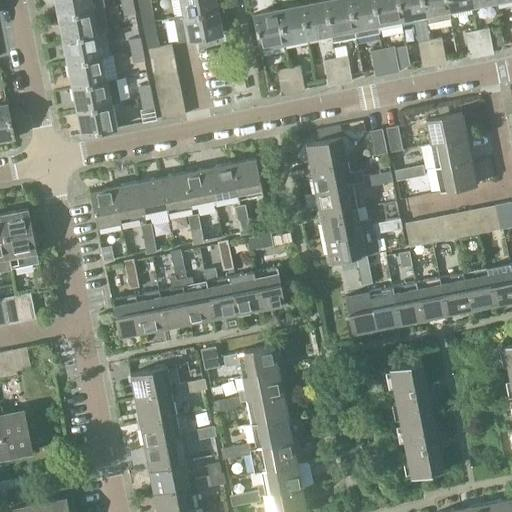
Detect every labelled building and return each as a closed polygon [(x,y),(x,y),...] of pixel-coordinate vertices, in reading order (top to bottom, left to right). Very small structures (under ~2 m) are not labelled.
[(55,0),(58,15),(104,6),(102,0),(55,0)] [(179,0),(182,16),(218,8),(220,8),(218,0),(179,0)] [(324,0),(323,0),(301,4),(308,38),(331,34),(324,0)] [(324,0),(331,34),(332,41),(356,37),(349,0),(324,0)] [(349,0),(356,37),(379,32),(378,24),(373,0),(349,0)] [(398,0),(373,0),(378,24),(402,20),(398,0)] [(398,0),(402,20),(403,25),(425,20),(426,23),(427,23),(422,0),(398,0)] [(447,0),(422,0),(427,23),(451,18),(449,10),(447,0)] [(447,0),(449,10),(473,6),(471,0),(447,0)] [(132,2),(121,4),(123,16),(134,14),(132,2)] [(301,4),(278,9),(284,43),(308,38),(301,4)] [(58,15),(63,39),(97,32),(95,22),(106,19),(104,6),(58,15)] [(187,39),(195,37),(223,32),(218,8),(182,16),(187,39)] [(284,43),(278,9),(253,14),(260,47),(284,43)] [(139,12),(141,24),(153,22),(151,10),(139,12)] [(153,22),(141,24),(144,35),(155,33),(153,22)] [(477,31),(482,55),(494,53),(489,28),(477,31)] [(68,62),(102,56),(109,54),(104,31),(97,32),(63,39),(68,62)] [(482,55),(477,31),(465,33),(470,58),(482,55)] [(128,39),(131,51),(142,49),(139,37),(128,39)] [(430,40),(435,65),(447,63),(442,38),(430,40)] [(435,65),(430,40),(418,43),(423,67),(435,65)] [(174,54),(172,42),(148,47),(151,58),(174,54)] [(383,49),(388,74),(400,72),(396,47),(383,49)] [(142,49),(131,51),(133,63),(144,60),(142,49)] [(388,74),(383,49),(371,52),(376,76),(388,74)] [(174,54),(151,58),(153,70),(176,65),(174,54)] [(73,86),(106,79),(102,56),(68,62),(73,86)] [(336,58),(341,83),(353,81),(348,56),(336,58)] [(341,83),(336,58),(324,61),(329,86),(341,83)] [(179,77),(176,65),(153,70),(156,81),(179,77)] [(289,67),(294,93),(306,90),(301,65),(289,67)] [(294,93),(289,67),(277,70),(282,95),(294,93)] [(181,88),(179,77),(156,81),(158,93),(181,88)] [(77,110),(111,103),(119,102),(115,78),(106,79),(73,86),(77,110)] [(140,97),(151,95),(149,83),(138,85),(140,97)] [(181,88),(158,93),(161,104),(184,100),(181,88)] [(151,95),(140,97),(142,109),(153,107),(151,95)] [(186,112),(184,100),(161,105),(163,116),(186,112)] [(0,139),(15,137),(8,102),(0,103),(0,139)] [(77,110),(82,134),(116,127),(111,103),(77,110)] [(430,144),(467,137),(462,111),(425,119),(430,144)] [(403,149),(398,125),(386,127),(391,151),(403,149)] [(382,128),(370,130),(375,154),(387,152),(382,128)] [(306,142),(311,168),(347,160),(342,135),(306,142)] [(430,144),(435,168),(472,161),(467,137),(430,144)] [(232,161),(239,198),(263,193),(256,157),(232,161)] [(315,191),(352,184),(363,182),(364,186),(378,183),(376,173),(362,176),(360,170),(350,172),(347,160),(311,168),(315,191)] [(232,161),(208,166),(216,202),(239,198),(232,161)] [(476,183),(472,161),(435,168),(439,190),(476,183)] [(185,171),(192,207),(216,202),(208,166),(200,168),(197,164),(187,166),(186,171),(185,171)] [(423,164),(408,167),(410,177),(425,174),(423,164)] [(410,177),(408,167),(394,170),(396,180),(410,177)] [(376,173),(378,183),(393,180),(391,170),(376,173)] [(185,171),(161,175),(169,212),(192,207),(185,171)] [(138,180),(145,216),(169,212),(161,175),(138,180)] [(138,180),(114,185),(122,221),(145,216),(138,180)] [(315,191),(320,215),(356,207),(352,184),(315,191)] [(89,189),(91,198),(97,226),(122,221),(114,185),(89,189)] [(511,213),(509,200),(496,203),(501,227),(511,224),(511,213)] [(239,221),(249,219),(246,203),(236,205),(239,221)] [(484,205),(489,230),(501,227),(496,203),(484,205)] [(484,205),(470,208),(475,232),(489,230),(484,205)] [(29,207),(1,212),(12,268),(38,263),(35,251),(37,250),(29,207)] [(325,238),(361,231),(372,229),(373,233),(388,231),(386,220),(378,222),(377,218),(370,219),(359,221),(356,207),(320,215),(325,238)] [(457,211),(462,235),(475,232),(470,208),(457,211)] [(444,213),(449,238),(462,235),(457,211),(444,213)] [(11,268),(12,268),(1,212),(0,212),(0,257),(2,257),(4,266),(10,264),(11,268)] [(189,215),(192,230),(202,228),(199,212),(189,215)] [(444,213),(431,216),(436,240),(449,238),(444,213)] [(436,240),(431,216),(418,219),(423,243),(436,240)] [(402,228),(400,218),(386,220),(388,231),(402,228)] [(252,232),(252,231),(249,219),(239,221),(242,234),(252,232)] [(418,219),(405,221),(410,246),(423,243),(418,219)] [(142,223),(145,239),(155,237),(152,221),(142,223)] [(202,228),(192,230),(194,243),(205,241),(202,228)] [(249,250),(263,247),(274,245),(271,230),(260,232),(261,235),(247,237),(249,250)] [(356,257),(358,271),(369,269),(361,231),(325,238),(329,262),(356,257)] [(155,237),(145,239),(148,253),(158,251),(155,237)] [(217,242),(220,256),(230,254),(227,240),(217,242)] [(111,245),(101,247),(104,262),(114,260),(111,245)] [(169,251),(172,265),(183,263),(180,249),(169,251)] [(411,265),(408,251),(399,253),(401,267),(411,265)] [(230,254),(220,256),(223,270),(233,268),(230,254)] [(123,259),(124,262),(126,273),(137,271),(134,257),(123,259)] [(511,273),(510,261),(486,266),(494,302),(511,298),(511,273)] [(166,325),(190,320),(183,284),(181,277),(185,277),(183,263),(172,265),(174,275),(169,276),(171,286),(159,289),(166,325)] [(254,270),(261,306),(285,301),(278,265),(254,270)] [(486,266),(462,271),(469,308),(494,302),(486,266)] [(369,269),(358,271),(361,285),(371,283),(369,269)] [(254,270),(230,275),(237,311),(261,306),(254,270)] [(137,271),(126,273),(129,288),(140,286),(137,271)] [(446,312),(469,308),(462,271),(439,275),(446,312)] [(181,277),(183,284),(190,320),(213,316),(206,279),(192,282),(191,275),(185,277),(181,277)] [(206,279),(213,316),(237,311),(230,275),(206,279)] [(439,275),(415,280),(422,317),(446,312),(439,275)] [(392,285),(400,322),(422,317),(415,280),(392,285)] [(392,285),(369,290),(376,326),(400,322),(392,285)] [(159,289),(136,293),(143,330),(166,325),(159,289)] [(352,331),(376,326),(369,290),(344,295),(352,331)] [(31,292),(18,295),(23,320),(36,318),(31,292)] [(118,335),(143,330),(136,293),(111,298),(118,335)] [(0,298),(0,324),(23,320),(18,295),(0,298)] [(225,366),(239,363),(242,376),(279,369),(274,344),(237,351),(237,352),(223,355),(225,366)] [(12,348),(0,350),(0,376),(17,373),(12,348)] [(218,355),(203,358),(205,369),(220,366),(218,355)] [(389,367),(400,422),(432,416),(421,361),(389,367)] [(130,373),(135,397),(172,390),(167,365),(130,373)] [(238,391),(239,396),(240,400),(283,391),(279,369),(242,376),(240,377),(243,390),(238,391)] [(205,378),(190,381),(192,391),(207,388),(205,378)] [(192,391),(190,381),(176,383),(178,394),(192,391)] [(176,413),(172,390),(135,397),(139,420),(176,413)] [(283,391),(240,400),(240,401),(247,400),(251,423),(288,415),(283,391)] [(239,396),(225,399),(227,409),(241,406),(240,401),(240,400),(239,396)] [(213,412),(227,409),(225,399),(211,402),(213,412)] [(28,415),(26,416),(25,408),(0,412),(0,425),(6,456),(33,451),(32,442),(38,441),(35,426),(31,427),(28,415)] [(139,420),(144,445),(181,437),(176,413),(139,420)] [(251,423),(256,446),(296,438),(295,438),(292,438),(288,415),(251,423)] [(443,471),(441,464),(432,416),(400,422),(411,477),(443,471)] [(214,426),(199,429),(201,439),(215,436),(214,426)] [(201,439),(199,429),(185,431),(187,441),(201,439)] [(185,460),(181,437),(144,445),(149,468),(185,460)] [(299,454),(296,438),(256,446),(249,448),(250,453),(249,453),(253,472),(260,470),(297,463),(295,455),(299,454)] [(248,443),(234,446),(236,456),(249,453),(250,453),(249,448),(248,443)] [(234,446),(220,449),(222,459),(236,456),(234,446)] [(149,468),(154,492),(190,485),(185,460),(149,468)] [(206,464),(210,486),(225,483),(223,473),(220,473),(218,462),(206,464)] [(259,489),(260,494),(302,486),(297,463),(260,470),(264,486),(259,487),(259,489)] [(196,488),(210,486),(206,464),(206,465),(208,476),(194,478),(196,488)] [(154,492),(157,511),(172,511),(195,507),(190,485),(154,492)] [(260,494),(260,495),(265,494),(268,511),(297,511),(306,510),(302,486),(260,494)] [(261,500),(260,495),(260,494),(259,489),(244,492),(246,503),(261,500)] [(232,505),(234,505),(246,503),(244,492),(230,495),(232,505)] [(70,511),(67,496),(38,502),(40,511),(70,511)] [(484,503),(485,511),(510,511),(508,498),(484,503)] [(12,511),(40,511),(38,502),(11,507),(12,511)] [(485,511),(484,503),(460,508),(461,511),(485,511)]
